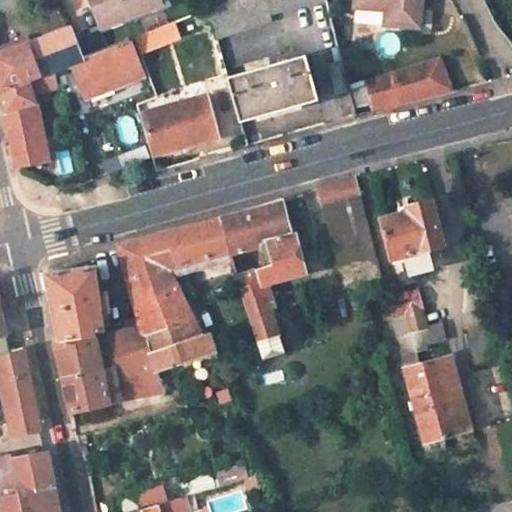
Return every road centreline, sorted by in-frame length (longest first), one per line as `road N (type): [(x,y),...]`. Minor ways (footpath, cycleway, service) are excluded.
road 1 (unclassified): [(511,109),(17,241)]
road 2 (unclassified): [(77,511),(17,241)]
road 3 (unknown): [(466,121),(471,183),(511,286)]
